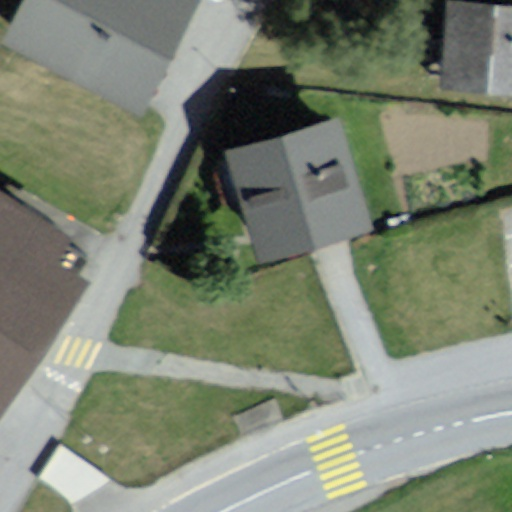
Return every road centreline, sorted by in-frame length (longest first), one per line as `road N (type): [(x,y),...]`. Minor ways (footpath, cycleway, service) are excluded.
road 1 (residential): [(0,495),(81,348),(181,121),(251,0)]
road 2 (primary): [(511,410),(335,454),(222,511)]
